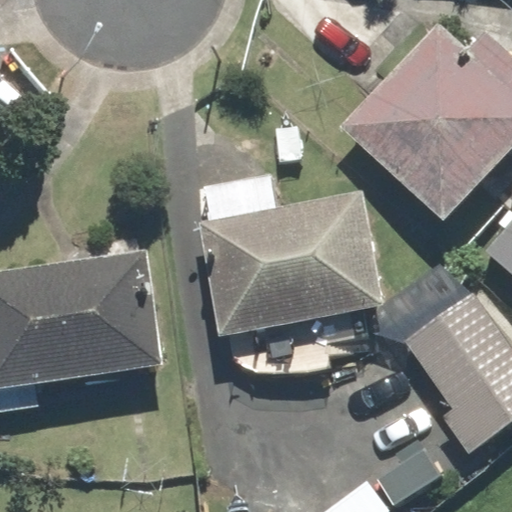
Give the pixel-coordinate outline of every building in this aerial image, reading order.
[(344,132),(448,228),(511,159),(511,59),(488,36),(470,55),(441,28),(344,132)] [(202,229),(225,344),(390,312),(367,197),(202,229)] [(511,273),(511,230),(490,253),(511,273)] [(152,258),(0,279),(0,395),(168,372),(152,258)] [(511,429),(511,346),(478,299),(411,347),(459,413),(448,420),(474,457),(511,429)]
